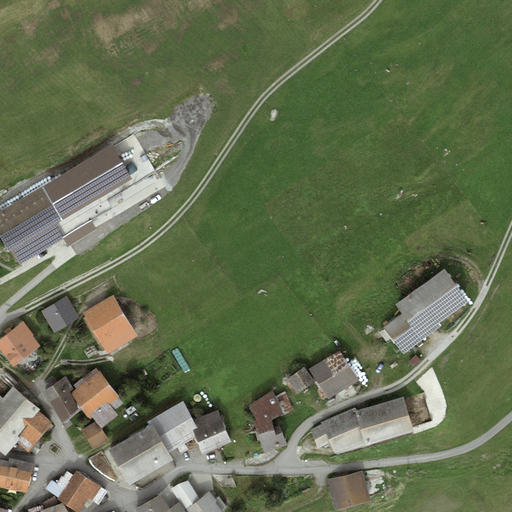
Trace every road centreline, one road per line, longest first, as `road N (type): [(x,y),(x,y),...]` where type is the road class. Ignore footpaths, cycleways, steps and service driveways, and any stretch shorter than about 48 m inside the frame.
road 1 (track): [(0,321),(125,256),(172,220),(276,84),(377,0)]
road 2 (unclassified): [(125,499),(192,468),(284,471),(444,455),(511,415)]
road 3 (residential): [(0,454),(65,465),(125,499)]
